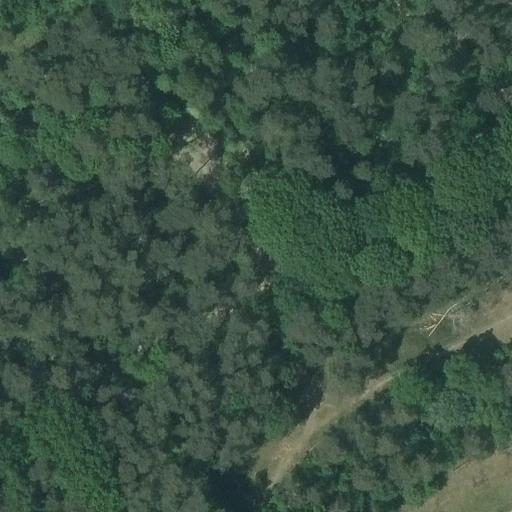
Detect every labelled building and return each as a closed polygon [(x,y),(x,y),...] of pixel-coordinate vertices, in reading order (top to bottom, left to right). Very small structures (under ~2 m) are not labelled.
[(0,0),(0,10),(16,4),(14,0),(0,0)] [(438,338),(425,349),(439,367),(452,357),(438,338)] [(332,402),(314,414),(326,433),(344,421),(332,402)] [(478,497),(498,489),(491,469),(470,477),(478,497)] [(435,501),(438,511),(458,511),(453,495),(435,501)]
